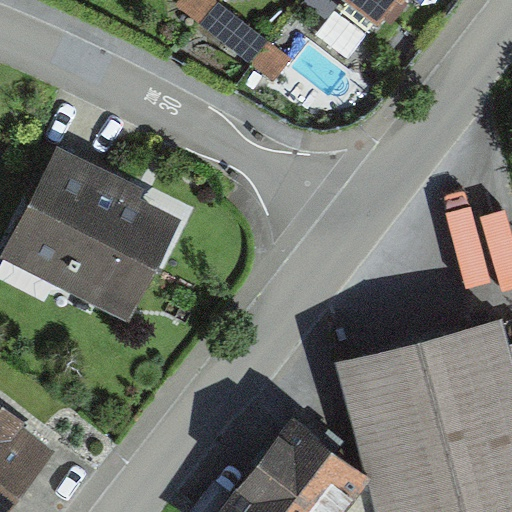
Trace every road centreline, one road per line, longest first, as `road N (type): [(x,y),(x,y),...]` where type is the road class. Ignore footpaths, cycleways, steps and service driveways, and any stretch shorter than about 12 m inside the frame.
road 1 (residential): [(354,224),(171,109),(0,29)]
road 2 (tertiary): [(354,224),(132,511)]
road 3 (tertiary): [(511,19),(354,224)]
